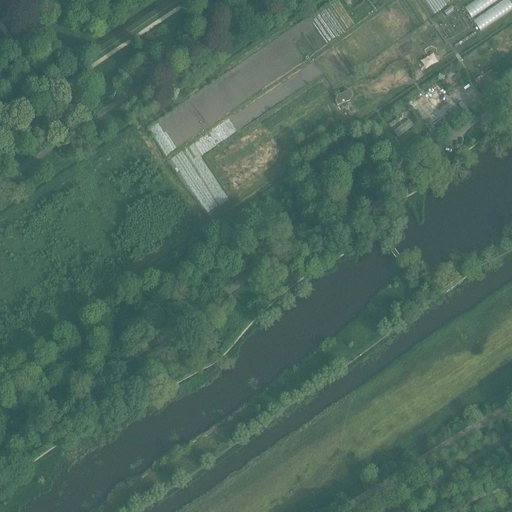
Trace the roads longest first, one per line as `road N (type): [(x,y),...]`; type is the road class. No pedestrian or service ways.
road 1 (unclassified): [(0,453),(511,94)]
road 2 (unclassified): [(339,511),(511,402)]
